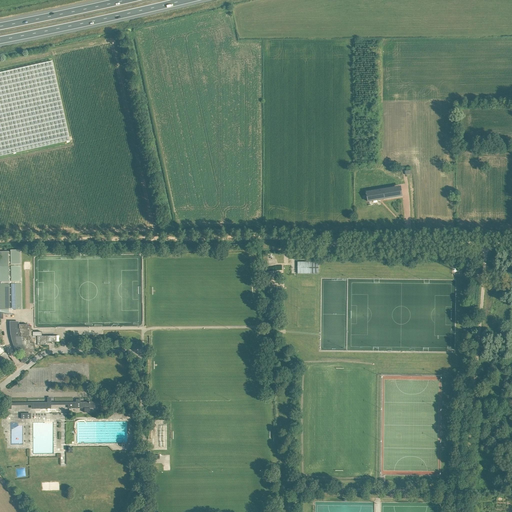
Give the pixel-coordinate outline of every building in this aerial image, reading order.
[(0,155),(70,140),(52,61),(0,72),(0,155)] [(401,186),(366,191),(368,202),(403,196),(401,186)] [(20,266),(19,266),(19,264),(20,264),(20,250),(10,250),(10,251),(0,251),(0,281),(0,284),(0,283),(0,312),(14,315),(15,315),(9,314),(9,309),(21,309),(21,283),(21,281),(20,266)] [(319,262),(298,262),(298,274),(319,274),(319,262)] [(28,326),(28,324),(18,324),(18,322),(13,322),(13,324),(13,327),(13,329),(13,331),(14,334),(14,336),(15,338),(15,341),(16,343),(17,345),(18,347),(19,349),(20,351),(21,354),(22,356),(23,358),(25,360),(27,358),(31,355),(34,355),(34,350),(34,348),(39,348),(39,345),(47,345),(47,342),(57,342),(57,335),(42,336),(42,332),(33,332),(33,329),(31,329),(31,326),(28,326)] [(51,406),(51,401),(51,397),(47,397),(47,401),(47,402),(6,403),(6,409),(11,409),(11,405),(31,405),(31,409),(51,409),(51,406)] [(76,402),(54,402),(54,405),(68,405),(68,408),(69,408),(84,408),(84,413),(90,412),(90,408),(95,408),(95,407),(95,402),(80,402),(80,399),(76,399),(76,402)]
